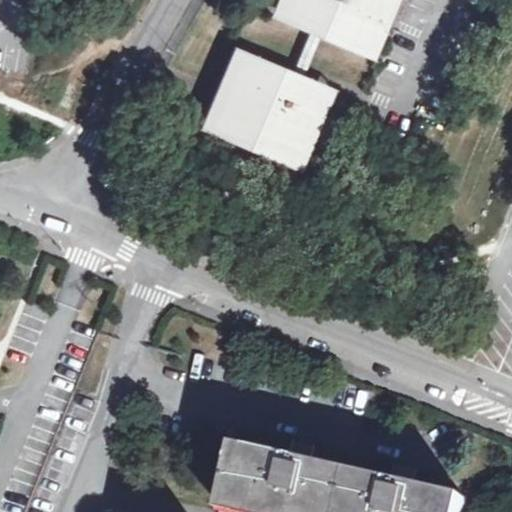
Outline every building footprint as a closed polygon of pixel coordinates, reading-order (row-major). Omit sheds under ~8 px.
[(375,60),(388,30),(380,26),(370,51),(282,13),(287,0),(278,0),(271,15),(311,32),(321,37),(375,60)] [(380,26),(388,30),(400,0),(287,0),(282,13),(370,51),(380,26)] [(305,75),(321,37),(311,32),(295,71),(305,75)] [(236,45),(200,128),(302,170),(337,89),(305,75),(295,71),(236,45)] [(292,458),(314,463),(317,450),(295,444),(292,458)] [(393,482),(314,463),(292,458),(240,446),(224,511),(464,511),(467,498),(415,487),(393,482)] [(393,482),(415,487),(418,474),(397,468),(393,482)]
